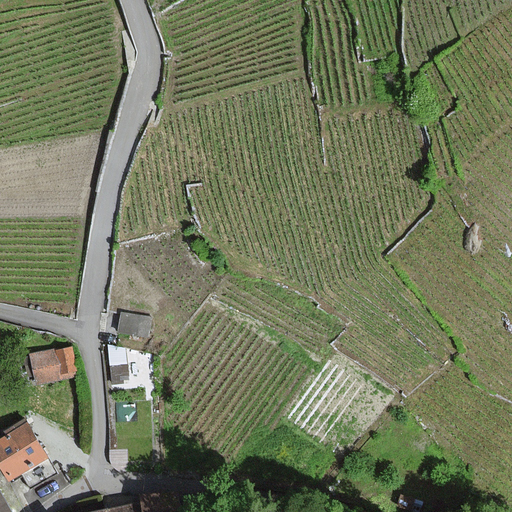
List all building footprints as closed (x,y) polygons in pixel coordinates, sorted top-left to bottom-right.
[(153,317),(125,312),(122,331),(150,336),(153,317)] [(34,354),(39,381),(79,374),(75,347),(34,354)] [(0,442),(0,448),(17,476),(53,455),(33,423),(0,442)] [(19,511),(0,479),(0,511),(19,511)] [(147,494),(148,500),(150,511),(187,511),(183,490),(147,494)] [(150,511),(148,500),(116,506),(116,511),(150,511)]
